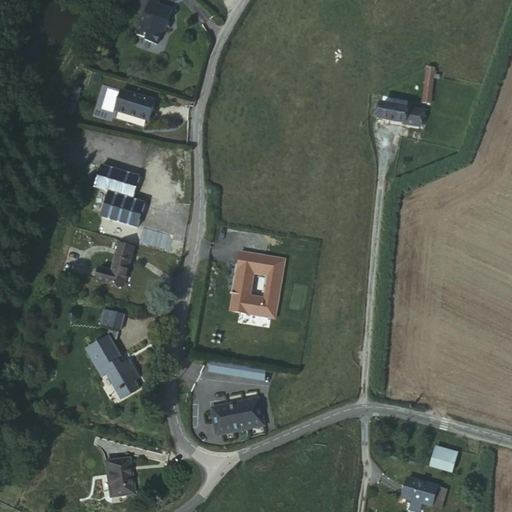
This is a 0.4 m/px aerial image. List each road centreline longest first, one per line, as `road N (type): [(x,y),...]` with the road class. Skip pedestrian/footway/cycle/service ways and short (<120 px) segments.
road 1 (residential): [(223,461),(191,450),(173,425),(170,385),(199,201),(203,92),(242,0)]
road 2 (unclassified): [(511,439),(406,410),(364,408)]
road 3 (unclassified): [(364,408),(223,461)]
